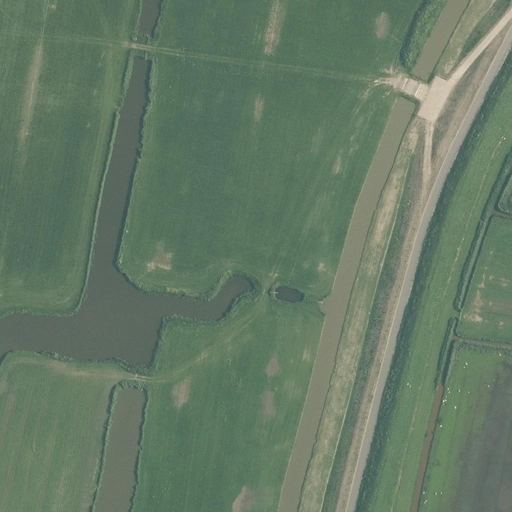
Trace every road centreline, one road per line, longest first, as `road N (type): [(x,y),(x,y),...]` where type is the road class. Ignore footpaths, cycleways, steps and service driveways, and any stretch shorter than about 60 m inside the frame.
road 1 (tertiary): [(347,511),(426,206),(511,24)]
road 2 (track): [(129,40),(430,90),(511,5)]
